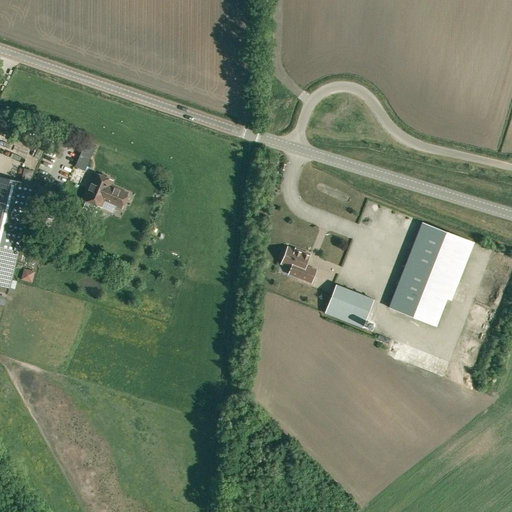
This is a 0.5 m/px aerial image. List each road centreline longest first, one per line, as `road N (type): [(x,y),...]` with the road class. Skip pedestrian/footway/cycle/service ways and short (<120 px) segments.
road 1 (unclassified): [(511,169),(408,141),(364,92),(342,85),(311,99),(292,147)]
road 2 (tertiary): [(249,133),(0,48)]
road 3 (tertiary): [(292,147),(511,213)]
